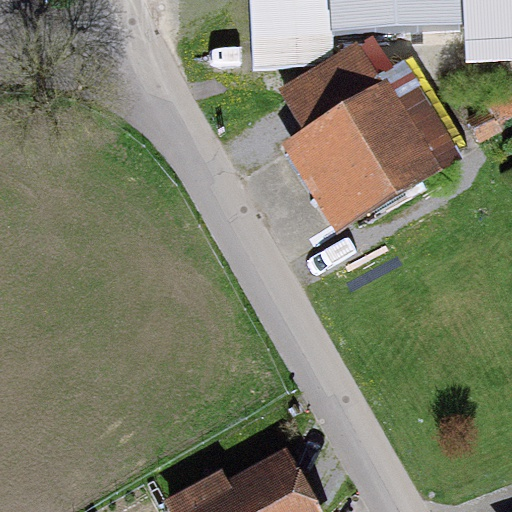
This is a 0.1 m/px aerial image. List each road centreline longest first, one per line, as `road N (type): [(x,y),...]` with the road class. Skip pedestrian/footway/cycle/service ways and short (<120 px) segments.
road 1 (residential): [(402,511),(286,304),(149,86)]
road 2 (residential): [(0,66),(149,86)]
